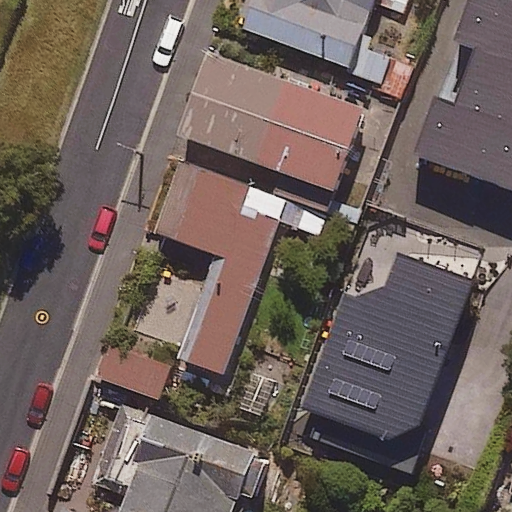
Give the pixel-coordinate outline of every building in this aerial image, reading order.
[(255,0),(245,28),(357,69),(356,73),(376,80),(371,93),(400,103),(415,61),(363,42),(377,4),(409,16),(414,0),(255,0)] [(511,0),(478,0),(419,156),(511,191),(511,0)] [(369,114),(216,56),(186,135),(339,193),(369,114)] [(160,233),(220,254),(183,359),(228,375),(283,221),(319,234),(326,215),(185,165),(160,233)] [(478,281),(400,256),(385,301),(348,288),(300,435),(416,472),(478,281)] [(173,367),(110,345),(99,377),(162,399),(173,367)] [(281,379),(254,370),(240,410),(267,420),(281,379)] [(240,511),(247,496),(259,500),(274,461),(122,406),(97,476),(142,492),(135,511),(240,511)]
